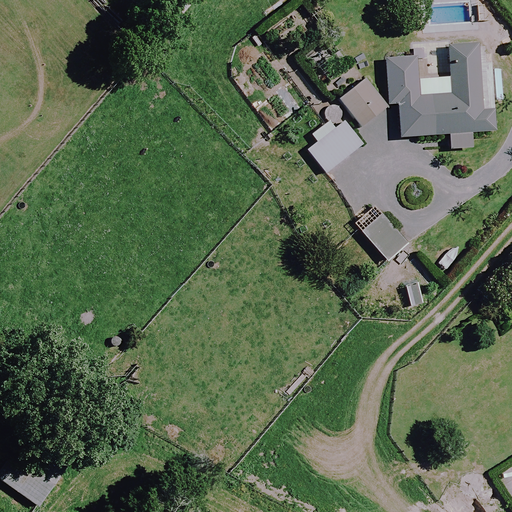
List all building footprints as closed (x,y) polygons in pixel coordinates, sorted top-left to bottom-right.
[(477,62),(477,45),(446,47),(448,96),(417,97),(415,59),(384,61),(385,101),(369,78),(338,101),(360,130),(389,108),(396,111),(397,140),(447,137),(448,151),(471,150),(470,134),(496,133),(493,61),(477,62)] [(362,147),(344,124),(334,131),(328,124),(312,136),(318,144),(306,152),(324,175),(362,147)] [(356,224),(362,230),(359,233),(387,263),(407,245),(379,215),(373,209),(356,224)] [(67,452),(0,455),(0,478),(1,511),(35,511),(71,510),(67,452)] [(318,497),(311,508),(319,511),(332,511),(335,506),(318,497)]
